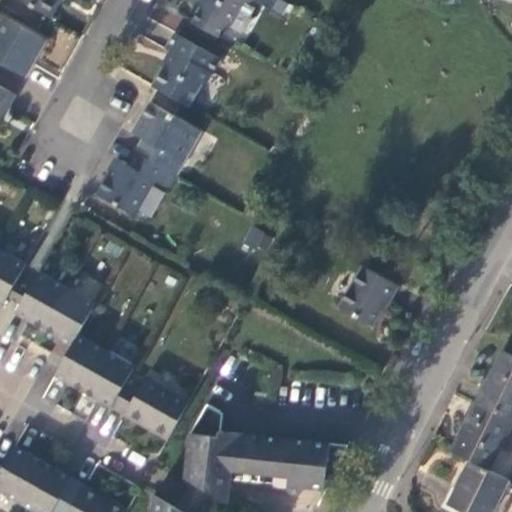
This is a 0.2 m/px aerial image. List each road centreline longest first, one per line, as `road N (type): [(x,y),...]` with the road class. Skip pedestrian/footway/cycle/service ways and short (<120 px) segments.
road 1 (tertiary): [(367,511),(511,223)]
road 2 (residential): [(0,397),(147,486)]
road 3 (unknown): [(398,450),(239,407)]
road 4 (residential): [(127,0),(61,121)]
